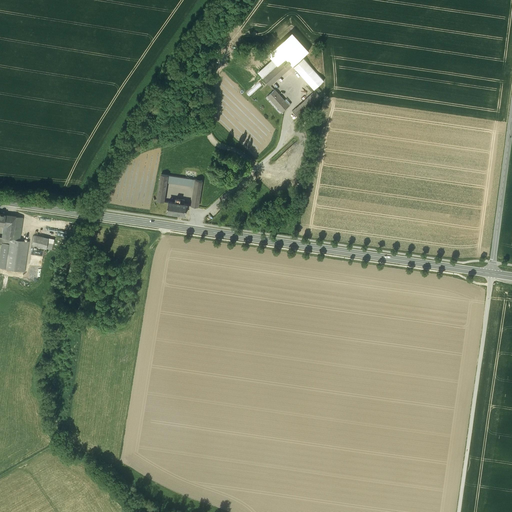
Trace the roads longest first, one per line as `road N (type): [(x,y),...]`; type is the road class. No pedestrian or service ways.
road 1 (secondary): [(491,273),(0,200)]
road 2 (tertiary): [(491,273),(511,112)]
